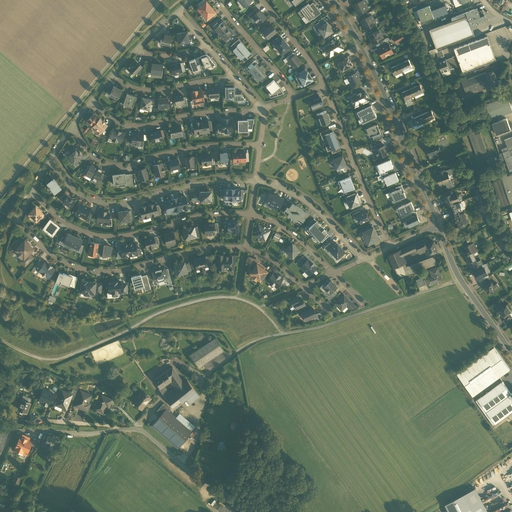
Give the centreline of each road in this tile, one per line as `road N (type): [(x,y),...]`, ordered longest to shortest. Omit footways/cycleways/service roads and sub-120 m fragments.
road 1 (residential): [(261,511),(204,482),(140,427),(92,433),(0,426)]
road 2 (track): [(161,0),(0,194)]
road 3 (residential): [(245,247),(193,248),(87,270),(63,263),(16,221)]
road 4 (tertiary): [(438,223),(373,71),(332,0)]
road 5 (track): [(459,279),(235,352)]
road 6 (residential): [(250,214),(99,235),(63,220),(32,192)]
road 7 (residential): [(255,178),(199,179),(107,200),(79,190),(50,160)]
road 8 (residential): [(259,144),(192,147),(122,166),(93,155),(72,126)]
road 9 (residential): [(90,100),(116,121),(143,126),(263,109)]
road 10 (residential): [(323,85),(391,244)]
road 11 (tertiary): [(511,354),(459,279),(438,223)]
road 12 (residential): [(362,257),(315,207),(255,178)]
road 13 (residential): [(112,73),(150,90),(234,77)]
road 14 (residential): [(215,0),(293,97)]
